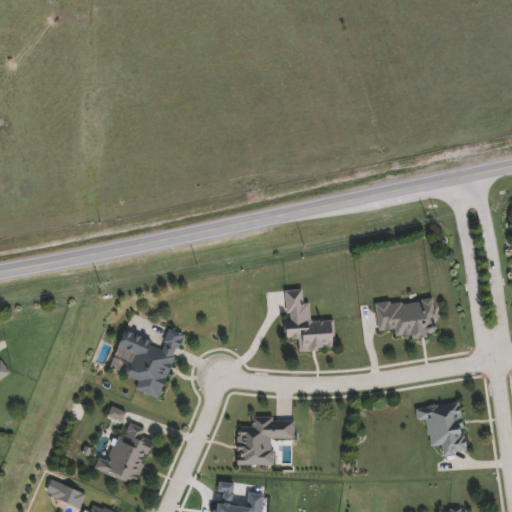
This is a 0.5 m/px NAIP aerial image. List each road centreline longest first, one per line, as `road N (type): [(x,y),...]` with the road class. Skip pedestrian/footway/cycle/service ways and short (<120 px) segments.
road 1 (residential): [(495,359),(220,383),(385,381),(495,359)]
road 2 (secondary): [(511,165),(0,271)]
road 3 (residential): [(495,359),(502,340),(476,173)]
road 4 (residential): [(451,179),(481,345),(495,359)]
